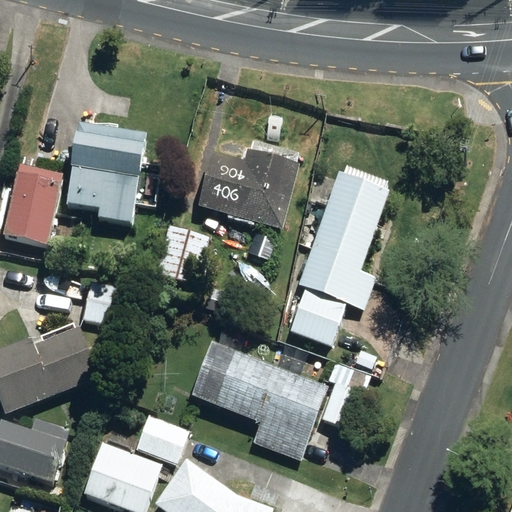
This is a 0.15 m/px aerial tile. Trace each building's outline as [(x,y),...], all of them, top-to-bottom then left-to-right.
[(106,223),(139,229),(153,141),(90,130),(77,209),(108,214),(106,223)] [(205,212),(290,234),(306,171),(254,158),(251,166),(219,158),(205,212)] [(10,240),(54,249),(66,188),(23,179),(10,240)] [(295,334),(335,350),(351,308),(367,314),(380,281),(366,276),(395,199),(346,179),(304,289),(311,293),(295,334)] [(159,277),(200,288),(212,241),(171,229),(159,277)] [(88,323),(123,331),(131,292),(94,286),(88,323)] [(0,357),(0,388),(11,417),(105,382),(87,334),(40,351),(36,343),(0,357)] [(349,351),(364,358),(370,342),(356,335),(349,351)] [(259,445),(307,463),(334,394),(219,349),(200,401),(267,426),(259,445)] [(327,424),(352,433),(366,398),(340,388),(327,424)] [(141,455),(182,469),(193,437),(153,422),(141,455)] [(0,463),(0,470),(61,489),(76,437),(42,427),(39,438),(11,429),(0,463)] [(92,500),(126,511),(155,511),(170,471),(109,450),(92,500)] [(165,511),(268,511),(245,503),(194,467),(162,510),(165,511)]
